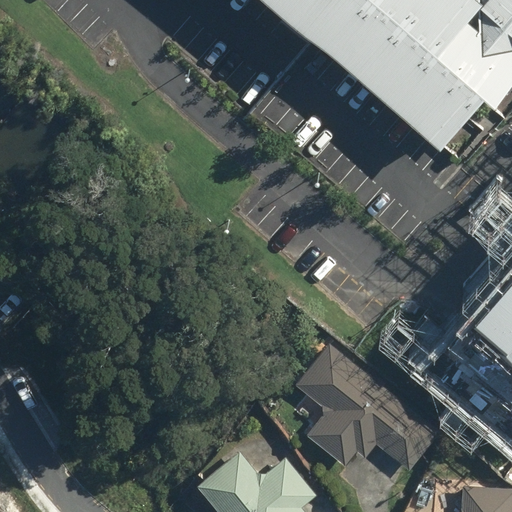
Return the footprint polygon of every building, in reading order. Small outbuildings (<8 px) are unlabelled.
[(511,0),(296,0),(445,129),(483,84),(495,95),(511,75),(511,0)] [(279,88),(262,107),(310,150),(327,130),(279,88)] [(341,132),(335,139),(332,135),(317,152),(351,181),(365,164),(358,158),(363,151),(341,132)] [(511,265),(428,360),(511,432),(511,265)] [(312,332),(320,339),(327,330),(320,323),(312,332)] [(378,441),(410,468),(440,431),(330,340),(296,382),(324,403),(324,411),(308,431),(345,462),(357,448),(366,455),(378,441)] [(440,417),(457,430),(471,412),(453,400),(440,417)] [(197,482),(221,511),(309,511),(304,504),(318,493),(288,455),(268,471),(259,470),(241,448),(197,482)] [(511,511),(511,486),(464,483),(463,507),(456,511),(433,511),(430,511),(429,511),(511,511)]
